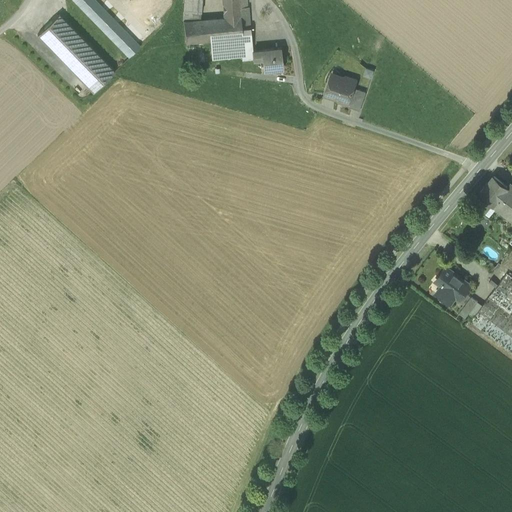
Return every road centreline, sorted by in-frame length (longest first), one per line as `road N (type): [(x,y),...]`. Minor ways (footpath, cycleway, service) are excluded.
road 1 (tertiary): [(264,511),(339,352),(479,169)]
road 2 (unclassified): [(479,169),(323,114),(305,100),(291,39),(265,0)]
